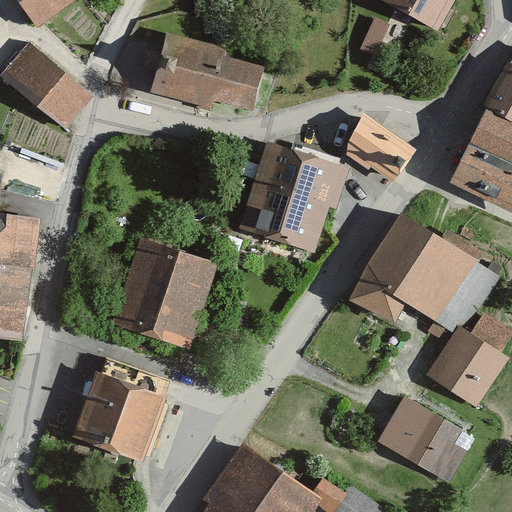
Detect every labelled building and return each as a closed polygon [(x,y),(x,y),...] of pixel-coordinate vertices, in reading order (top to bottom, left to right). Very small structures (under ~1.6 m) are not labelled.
[(17,0),(35,25),(69,0),(17,0)] [(451,0),(392,0),(437,25),(451,0)] [(377,50),(387,19),(373,15),(363,45),(377,50)] [(227,51),(166,37),(163,52),(145,48),(140,71),(156,75),(151,98),(212,112),(213,107),(253,116),(264,71),(225,61),(227,51)] [(91,92),(25,39),(0,69),(0,71),(65,125),(91,92)] [(511,61),(508,59),(486,101),(511,114),(511,61)] [(511,114),(486,101),(448,180),(511,208),(511,114)] [(359,120),(341,147),(385,175),(403,148),(359,120)] [(361,165),(267,139),(247,211),(278,219),(275,231),(316,243),(325,207),(347,213),(361,165)] [(42,208),(0,202),(0,337),(24,341),(42,208)] [(497,276),(399,219),(355,296),(394,318),(404,302),(456,332),(460,325),(467,328),(497,276)] [(215,259),(141,235),(113,321),(188,345),(215,259)] [(467,328),(460,325),(456,332),(429,372),(478,403),(509,355),(467,328)] [(164,391),(93,367),(70,433),(141,457),(164,391)] [(465,429),(423,405),(398,449),(440,473),(465,429)] [(310,511),(320,497),(243,446),(198,511),(310,511)]
